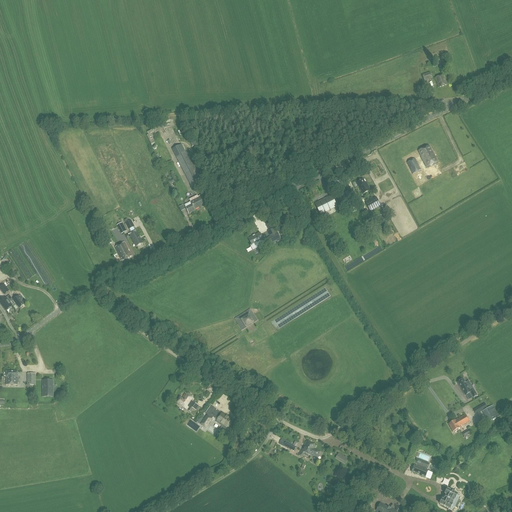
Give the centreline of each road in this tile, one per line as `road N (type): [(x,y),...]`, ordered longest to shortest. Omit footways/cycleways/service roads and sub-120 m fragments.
road 1 (track): [(0,129),(465,100)]
road 2 (tertiary): [(102,286),(511,75)]
road 3 (residential): [(511,308),(322,438),(191,366)]
road 4 (residential): [(191,366),(121,317),(102,286)]
